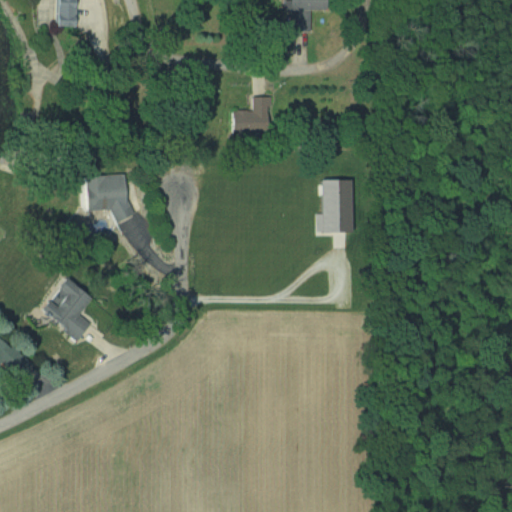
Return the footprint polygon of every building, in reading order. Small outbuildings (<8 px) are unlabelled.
[(73,25),(68,0),(48,0),(53,28),(73,25)] [(267,96),(247,96),(247,111),(226,111),(227,129),(268,128),(267,96)] [(124,172),(77,176),(79,211),(108,209),(109,220),(128,218),(124,172)] [(76,340),(87,324),(74,316),(86,299),(65,284),(50,304),(44,299),(35,311),(76,340)] [(0,365),(14,379),(27,365),(0,339),(0,365)]
